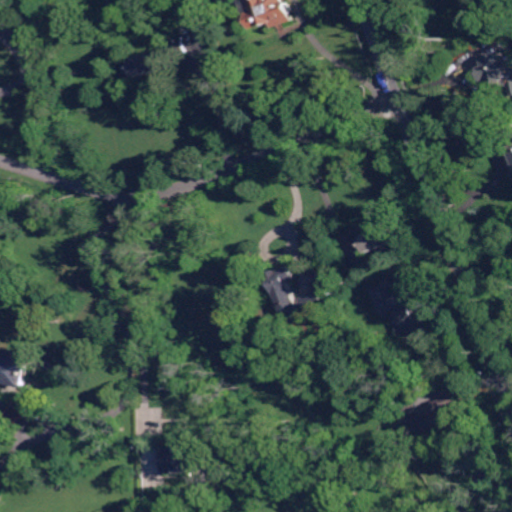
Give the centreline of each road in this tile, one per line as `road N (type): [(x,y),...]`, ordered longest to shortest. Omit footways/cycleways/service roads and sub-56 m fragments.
road 1 (residential): [(0,158),(144,196),(399,97)]
road 2 (residential): [(511,395),(363,0)]
